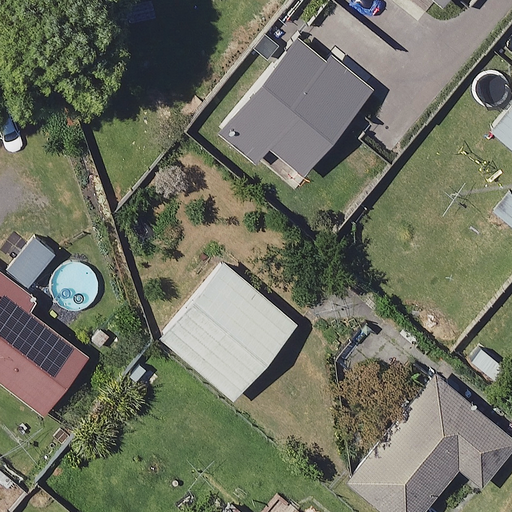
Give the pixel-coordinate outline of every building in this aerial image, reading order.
[(328,57),(298,31),(214,130),(256,165),(270,148),(302,174),(375,87),(333,52),(328,57)] [(511,99),(490,127),(511,145),(511,99)] [(511,192),(508,189),(492,209),(511,225),(511,192)] [(54,250),(34,234),(9,265),(29,281),(54,250)] [(299,321),(225,258),(160,334),(235,397),(299,321)] [(42,296),(0,263),(0,377),(45,412),(91,353),(33,308),(42,296)] [(511,448),(511,435),(435,371),(345,477),(385,511),(420,511),(459,467),(481,485),(511,448)]
